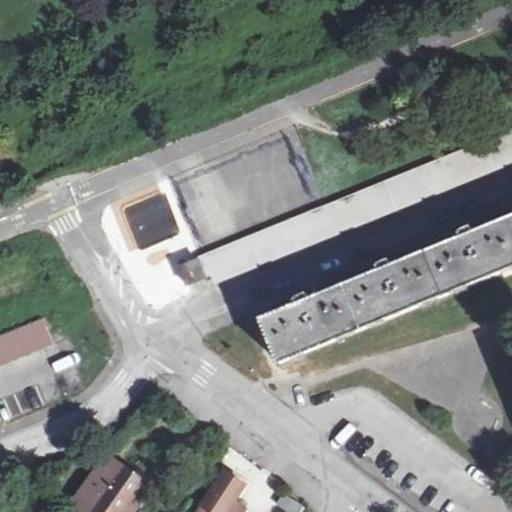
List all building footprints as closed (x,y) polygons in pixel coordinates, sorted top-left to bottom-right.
[(511,127),(202,253),(203,255),(211,273),(215,282),(511,163),(511,127)] [(259,320),(277,362),(511,267),(511,217),(473,233),(469,223),(457,228),(458,231),(451,235),(454,241),(392,266),(388,256),(375,261),(377,264),(368,267),(371,275),(308,300),(304,290),(292,294),(293,298),(284,301),(287,309),(259,320)] [(197,257),(205,276),(211,273),(203,255),(197,257)] [(185,284),(205,276),(197,257),(178,265),(185,284)] [(43,319),(0,337),(0,365),(54,344),(43,319)] [(78,511),(121,511),(129,501),(141,484),(106,460),(71,507),(78,511)] [(247,511),(250,509),(237,500),(248,484),(229,473),(202,511),(247,511)] [(280,506),(289,511),(300,511),(305,505),(286,495),(280,506)] [(132,511),(137,505),(129,501),(121,511),(132,511)]
